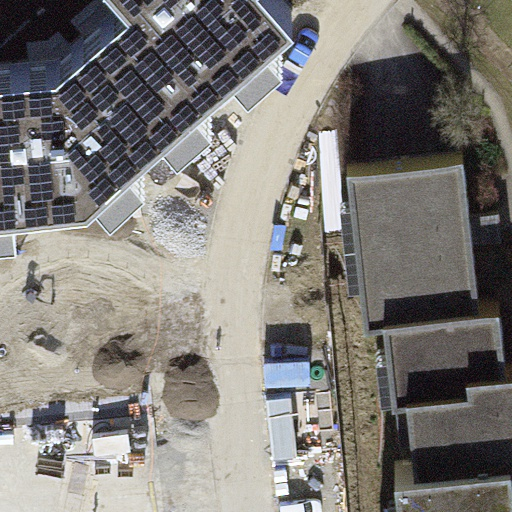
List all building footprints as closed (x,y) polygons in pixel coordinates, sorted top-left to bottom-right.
[(0,0),(0,112),(204,96),(196,0),(104,0),(33,6),(32,0),(0,0)] [(367,322),(390,320),(479,310),(461,155),(350,168),(367,322)] [(0,435),(157,423),(147,305),(0,316),(0,435)] [(511,358),(506,307),(479,310),(390,320),(407,468),(511,455),(511,358)] [(511,511),(511,455),(407,468),(383,471),(388,511),(511,511)]
